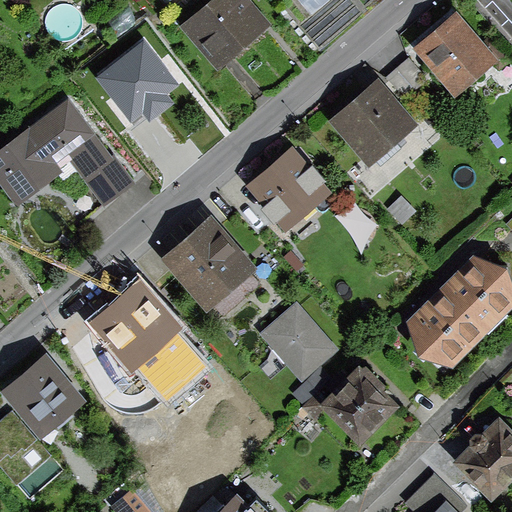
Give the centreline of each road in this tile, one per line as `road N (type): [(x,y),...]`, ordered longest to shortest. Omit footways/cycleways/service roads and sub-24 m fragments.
road 1 (residential): [(0,353),(405,0)]
road 2 (residential): [(351,511),(511,347)]
